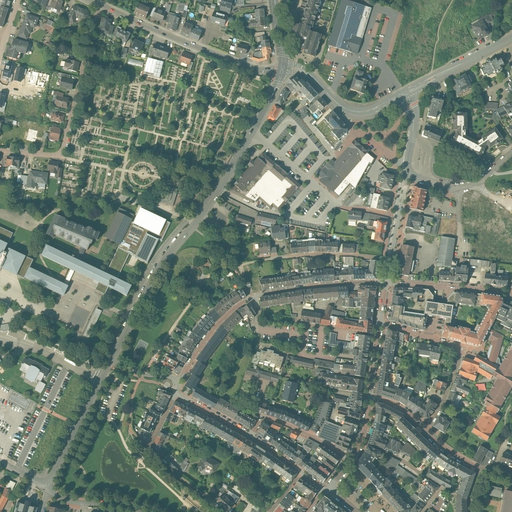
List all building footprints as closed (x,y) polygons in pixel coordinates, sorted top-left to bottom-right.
[(11,0),(3,0),(3,1),(1,0),(0,3),(2,4),(1,7),(8,9),(11,0)] [(52,0),(50,7),(59,11),(64,0),(52,0)] [(232,0),(221,0),(220,6),(221,7),(230,9),(231,7),(232,7),(233,7),(233,4),(232,3),(232,0)] [(352,2),(347,1),(347,0),(341,0),(341,4),(340,4),(339,9),(339,10),(337,14),(337,15),(336,19),(336,20),(334,24),(334,25),(333,30),(331,35),(330,40),(329,40),(330,40),(328,45),(328,46),(328,45),(333,47),(339,49),(345,50),(345,51),(346,51),(351,52),(352,53),(352,52),(353,52),(354,49),(353,49),(353,47),(354,47),(355,42),(356,37),(357,37),(357,36),(361,37),(366,22),(361,21),(363,16),(364,11),(366,7),(366,6),(365,6),(362,5),(357,4),(352,2)] [(319,7),(307,3),(306,6),(305,9),(317,12),(319,7)] [(142,5),(139,4),(138,4),(134,14),(134,15),(135,14),(139,16),(138,16),(141,17),(145,19),(146,19),(150,9),(149,8),(146,7),(146,6),(143,4),(142,5)] [(8,9),(1,7),(0,9),(0,16),(5,18),(8,9)] [(79,9),(75,7),(73,8),(67,21),(73,23),(76,17),(83,20),(83,18),(84,18),(86,18),(88,15),(86,13),(86,11),(79,8),(79,9)] [(165,12),(156,9),(153,17),(162,21),(166,12),(165,12)] [(263,9),(255,10),(255,13),(254,14),(254,16),(255,16),(256,18),(264,17),(263,9)] [(317,12),(305,9),(305,12),(304,14),(316,18),(317,12)] [(69,13),(63,10),(60,18),(66,20),(69,13)] [(214,13),(213,13),(212,17),(211,22),(220,25),(224,26),(227,16),(214,13)] [(316,18),(304,14),(303,17),(302,19),(314,23),(316,18)] [(27,15),(24,23),(23,23),(21,30),(30,33),(32,26),(31,26),(32,23),(36,24),(38,19),(27,15)] [(176,17),(171,16),(169,23),(167,28),(175,31),(179,18),(180,16),(177,15),(176,17)] [(264,17),(256,18),(256,20),(252,21),(250,21),(251,27),(256,26),(257,27),(265,26),(264,17)] [(479,20),(471,24),(478,39),(484,36),(485,37),(488,35),(489,32),(488,30),(489,26),(487,24),(484,17),(479,20)] [(111,21),(102,18),(100,30),(108,32),(110,26),(111,21)] [(314,23),(302,19),(301,22),(301,24),(311,28),(312,28),(314,23)] [(193,26),(185,23),(181,32),(189,36),(192,29),(193,26)] [(322,35),(309,31),(311,28),(301,24),(299,24),(299,26),(295,24),(292,33),(296,34),(296,36),(302,38),(301,38),(302,39),(305,40),(304,45),(303,45),(301,50),(305,51),(304,54),(315,57),(322,35)] [(121,29),(118,27),(118,28),(117,28),(112,38),(116,40),(117,38),(120,39),(124,31),(121,30),(121,29)] [(198,28),(196,27),(194,30),(192,29),(189,36),(189,37),(198,41),(201,33),(201,32),(202,30),(198,29),(198,28)] [(242,38),(250,40),(251,34),(251,32),(244,30),(242,38)] [(127,33),(124,31),(120,39),(123,40),(122,41),(126,43),(126,42),(130,34),(130,33),(127,32),(127,33)] [(266,41),(265,36),(260,37),(257,38),(258,44),(261,43),(262,48),(270,47),(269,40),(266,41)] [(29,44),(13,40),(11,49),(8,49),(6,57),(19,60),(21,53),(26,54),(28,54),(31,45),(29,44)] [(143,44),(135,41),(132,49),(133,49),(131,52),(137,55),(138,53),(139,53),(140,52),(143,44)] [(170,49),(154,44),(152,53),(167,58),(170,49)] [(247,48),(238,45),(236,51),(237,51),(246,54),(246,52),(248,53),(248,49),(247,49),(248,48),(247,47),(247,48)] [(270,47),(262,48),(263,55),(264,60),(270,59),(269,54),(271,54),(270,47)] [(263,55),(259,56),(259,54),(258,55),(257,54),(258,52),(254,51),(252,59),(259,61),(264,60),(263,55)] [(192,56),(183,53),(180,61),(189,65),(190,62),(192,56)] [(143,62),(129,58),(127,65),(142,68),(143,62)] [(164,62),(148,58),(144,72),(154,74),(153,76),(160,78),(164,62)] [(497,58),(492,61),(491,61),(491,60),(487,62),(487,63),(482,66),(483,68),(480,70),(484,76),(486,74),(488,77),(491,75),(493,76),(498,73),(499,71),(502,69),(501,67),(504,65),(501,59),(498,61),(497,58)] [(79,63),(71,61),(66,60),(64,67),(69,68),(69,70),(76,72),(77,72),(76,72),(79,63)] [(6,64),(3,77),(9,79),(10,74),(12,66),(6,64)] [(18,67),(15,80),(21,82),(23,74),(24,69),(18,67)] [(357,71),(355,77),(354,77),(350,89),(357,92),(363,94),(365,90),(366,86),(368,82),(361,79),(363,73),(357,71)] [(465,75),(454,80),(456,85),(454,86),(456,88),(454,89),(456,94),(463,90),(464,91),(468,89),(468,88),(470,87),(469,85),(471,85),(470,82),(471,82),(468,76),(466,78),(465,75)] [(294,79),(292,77),(290,79),(289,81),(288,81),(286,83),(287,84),(286,86),(291,91),(291,92),(295,89),(298,92),(299,90),(306,84),(302,80),(300,81),(296,77),(294,79)] [(69,80),(62,78),(60,87),(72,90),(74,81),(69,80)] [(306,84),(299,90),(301,92),(300,93),(301,94),(300,95),(301,97),(298,99),(300,102),(313,90),(307,83),(306,84)] [(286,86),(283,90),(281,93),(279,98),(276,103),(280,106),(283,100),(284,101),(288,94),(291,91),(286,86)] [(318,95),(313,90),(300,102),(303,105),(306,102),(305,101),(307,99),(310,102),(318,95)] [(62,97),(57,96),(55,105),(66,108),(68,99),(62,97)] [(327,105),(321,98),(309,109),(312,113),(317,109),(320,112),(327,105)] [(444,100),(433,98),(431,99),(429,110),(428,110),(427,117),(436,118),(437,111),(441,112),(444,100)] [(511,103),(503,107),(507,114),(508,115),(511,112),(511,103)] [(274,105),(268,116),(269,116),(275,120),(277,116),(281,109),(274,105)] [(507,114),(503,107),(497,110),(496,112),(500,117),(507,114)] [(348,128),(332,111),(314,128),(323,138),(322,139),(331,149),(347,134),(348,128)] [(57,114),(57,115),(53,113),(52,114),(51,119),(62,122),(64,116),(57,114)] [(467,114),(461,114),(461,113),(457,113),(457,114),(453,114),(453,130),(455,130),(458,130),(458,132),(457,132),(455,136),(454,136),(453,139),(451,143),(465,151),(471,139),(465,136),(465,130),(467,130),(467,114)] [(275,120),(269,116),(266,121),(272,126),(276,120),(275,120)] [(438,132),(425,126),(423,135),(439,142),(441,135),(439,134),(437,134),(438,132)] [(495,128),(481,138),(482,139),(477,142),(471,139),(465,151),(480,158),(482,154),(483,154),(484,151),(483,151),(486,147),(485,146),(487,145),(488,148),(489,149),(503,139),(495,128)] [(38,131),(29,129),(26,140),(35,142),(38,131)] [(56,130),(52,129),(50,138),(58,140),(61,131),(56,130)] [(482,154),(480,158),(465,151),(451,143),(453,139),(454,136),(455,136),(457,132),(458,132),(458,130),(455,130),(447,145),(481,163),(483,158),(484,158),(487,154),(485,153),(488,148),(487,145),(485,146),(486,147),(483,151),(484,151),(483,154),(482,154)] [(350,145),(345,151),(338,159),(335,162),(332,160),(318,175),(321,178),(334,190),(333,191),(332,191),(333,192),(338,196),(338,197),(339,196),(342,193),(342,192),(346,188),(349,184),(355,189),(358,183),(369,164),(371,166),(375,159),(375,158),(372,156),(371,155),(371,156),(367,152),(368,152),(368,151),(368,152),(364,148),(363,148),(359,144),(358,143),(355,140),(354,140),(351,144),(350,145)] [(258,158),(254,162),(252,160),(248,165),(250,167),(234,185),(235,186),(230,192),(252,202),(257,197),(282,169),(276,164),(263,153),(258,158)] [(59,163),(50,162),(48,169),(51,170),(51,173),(55,174),(57,174),(58,168),(59,163)] [(300,186),(282,169),(257,197),(270,209),(273,206),(278,211),(300,186)] [(47,174),(30,172),(30,177),(26,176),(26,177),(25,186),(24,186),(24,187),(34,188),(35,182),(46,183),(47,174)] [(389,175),(383,174),(382,176),(379,175),(378,181),(381,182),(380,188),(391,190),(394,176),(389,175)] [(365,177),(360,185),(365,186),(369,180),(365,177)] [(178,190),(165,186),(163,191),(158,190),(157,190),(161,191),(176,196),(178,190)] [(427,191),(419,189),(419,188),(413,187),(412,192),(413,192),(410,209),(422,211),(427,191)] [(369,194),(366,207),(371,208),(373,194),(374,189),(369,188),(368,194),(369,194)] [(176,196),(161,191),(159,197),(174,202),(176,196)] [(389,199),(379,197),(380,195),(373,194),(371,208),(387,211),(389,199)] [(159,197),(156,196),(155,196),(161,198),(160,202),(167,204),(173,206),(174,202),(159,197)] [(119,208),(105,238),(120,245),(129,226),(132,220),(134,215),(119,208)] [(361,213),(349,211),(348,219),(349,219),(349,221),(356,222),(356,220),(360,221),(360,220),(361,213)] [(277,217),(258,212),(256,220),(275,224),(277,217)] [(369,214),(361,213),(360,220),(368,221),(368,220),(369,214)] [(434,213),(430,233),(437,235),(441,214),(434,213)] [(388,218),(369,214),(368,220),(368,223),(366,226),(376,228),(378,221),(387,223),(388,218)] [(88,228),(65,220),(66,219),(55,215),(46,234),(53,238),(55,235),(81,247),(75,259),(47,245),(42,256),(98,282),(108,287),(127,296),(132,286),(117,279),(106,274),(80,261),(85,250),(87,250),(90,244),(91,244),(92,243),(94,240),(93,240),(94,239),(97,240),(100,233),(92,230),(93,229),(89,227),(88,228)] [(252,220),(238,215),(237,221),(250,226),(252,220)] [(418,217),(408,215),(406,227),(413,228),(413,230),(424,232),(425,229),(420,228),(422,218),(421,218),(420,218),(421,216),(418,215),(418,217)] [(433,218),(422,216),(421,218),(422,218),(420,228),(425,229),(424,232),(429,233),(430,234),(431,227),(426,226),(427,222),(432,223),(433,218)] [(387,223),(378,221),(376,228),(375,232),(375,233),(375,232),(376,232),(385,234),(387,223)] [(287,225),(279,223),(279,227),(280,229),(284,228),(285,239),(288,238),(287,225)] [(120,245),(106,274),(117,279),(129,254),(135,257),(146,234),(129,226),(120,245)] [(13,233),(0,227),(0,267),(2,268),(1,268),(24,279),(25,278),(63,296),(68,286),(30,268),(33,260),(9,249),(7,253),(4,252),(13,233)] [(284,228),(280,229),(279,227),(271,228),(273,238),(278,238),(278,240),(285,239),(284,228)] [(385,234),(376,232),(374,240),(383,242),(385,234)] [(135,257),(135,258),(148,264),(159,239),(158,239),(147,234),(147,233),(146,234),(135,257)] [(455,239),(441,237),(437,266),(451,267),(452,261),(455,239)] [(322,241),(315,240),(314,252),(326,252),(326,243),(322,243),(322,241)] [(340,241),(336,241),(336,243),(332,243),(331,252),(339,253),(340,241)] [(269,242),(258,244),(259,254),(270,252),(270,248),(269,242)] [(355,245),(342,244),(342,253),(354,253),(354,251),(355,245)] [(414,247),(402,245),(400,257),(397,274),(408,276),(409,275),(414,247)] [(379,262),(370,260),(369,270),(365,270),(365,279),(376,279),(379,262)] [(466,267),(461,266),(460,269),(456,268),(457,261),(452,261),(451,267),(450,271),(449,281),(450,281),(451,281),(451,280),(454,280),(454,279),(456,279),(456,281),(459,282),(459,280),(460,280),(460,281),(463,281),(464,281),(465,281),(465,282),(467,282),(468,269),(466,269),(466,267)] [(334,269),(324,270),(324,267),(323,267),(323,270),(324,282),(334,281),(334,269)] [(448,272),(443,272),(443,270),(440,269),(440,272),(439,272),(439,276),(439,280),(449,281),(450,271),(448,271),(448,272)] [(323,270),(316,271),(316,273),(312,273),(313,283),(324,282),(323,270)] [(346,270),(343,271),(343,272),(340,272),(340,280),(348,280),(348,272),(346,272),(346,270)] [(365,270),(353,271),(353,280),(365,279),(365,270)] [(503,271),(498,270),(497,276),(498,276),(498,277),(497,286),(507,287),(508,277),(502,277),(503,271)] [(310,274),(305,275),(304,272),(299,273),(299,276),(300,285),(313,283),(312,273),(310,274)] [(495,272),(490,272),(490,275),(489,285),(497,286),(498,277),(495,277),(495,275),(495,272)] [(299,273),(295,273),(295,274),(290,275),(291,276),(293,286),(300,285),(299,276),(299,273)] [(250,285),(246,275),(243,276),(247,286),(248,288),(251,287),(251,286),(250,285)] [(291,276),(259,281),(263,290),(293,286),(291,276)] [(108,287),(98,282),(95,290),(105,295),(108,287)] [(376,286),(365,286),(358,286),(358,292),(358,295),(364,294),(364,296),(363,296),(363,298),(374,298),(376,286)] [(338,288),(338,297),(348,297),(348,292),(348,287),(338,288)] [(338,288),(313,290),(314,299),(338,297),(338,288)] [(405,288),(394,288),(393,296),(403,298),(412,298),(412,294),(405,294),(405,288)] [(422,289),(412,288),(412,294),(412,298),(417,299),(417,295),(422,295),(422,290),(422,289)] [(246,297),(242,289),(236,292),(241,300),(246,297)] [(313,290),(302,291),(303,301),(314,299),(313,290)] [(428,290),(422,290),(422,295),(425,296),(425,300),(426,300),(426,302),(431,303),(432,303),(433,296),(428,290)] [(302,291),(288,293),(289,303),(293,303),(293,305),(300,304),(300,302),(303,301),(302,291)] [(225,299),(214,310),(220,317),(231,307),(241,300),(236,292),(225,299)] [(474,294),(457,292),(456,294),(453,293),(448,299),(447,305),(453,306),(457,307),(457,306),(457,304),(462,305),(462,304),(480,307),(480,305),(482,295),(476,294),(476,296),(473,296),(474,294)] [(288,293),(260,298),(261,308),(266,307),(266,306),(272,305),(272,306),(279,305),(279,304),(285,303),(285,304),(289,303),(288,293)] [(489,309),(480,326),(477,325),(473,333),(469,332),(470,330),(458,327),(458,329),(453,327),(452,331),(449,339),(474,346),(477,347),(481,345),(491,326),(496,317),(499,310),(500,311),(496,319),(502,322),(500,324),(511,329),(511,302),(508,307),(502,304),(503,302),(501,297),(482,294),(482,295),(480,305),(486,306),(487,308),(489,309)] [(403,298),(393,296),(391,305),(411,308),(411,305),(404,304),(402,304),(403,298)] [(353,298),(345,298),(343,306),(345,307),(353,308),(353,302),(353,298)] [(363,298),(361,298),(361,302),(361,308),(373,308),(374,298),(363,298)] [(391,305),(390,316),(391,316),(390,320),(395,321),(395,322),(401,323),(401,324),(406,325),(406,326),(412,327),(412,328),(418,329),(419,330),(424,330),(426,317),(426,315),(429,315),(431,303),(426,302),(426,300),(425,300),(424,301),(423,302),(421,303),(417,302),(417,299),(412,298),(411,305),(411,308),(391,305)] [(250,303),(243,308),(242,307),(247,314),(246,314),(248,316),(249,319),(254,316),(252,313),(253,313),(252,311),(253,310),(252,308),(253,307),(250,303)] [(432,303),(431,303),(429,315),(446,318),(446,321),(450,322),(453,306),(447,305),(446,305),(441,304),(432,303)] [(334,307),(328,305),(324,315),(330,316),(332,310),(334,307)] [(457,307),(453,306),(450,322),(450,326),(453,327),(454,324),(455,317),(456,318),(460,307),(457,306),(457,307)] [(247,314),(242,307),(235,311),(235,312),(242,319),(243,320),(248,316),(246,314),(247,314)] [(373,308),(361,308),(359,320),(372,322),(373,308)] [(317,311),(302,309),(300,321),(305,322),(308,322),(309,323),(309,322),(311,323),(312,323),(314,323),(315,323),(319,324),(321,314),(318,314),(318,313),(317,311)] [(95,310),(83,336),(89,338),(101,313),(95,310)] [(214,310),(203,320),(210,327),(220,317),(214,310)] [(344,313),(332,310),(330,316),(331,316),(333,317),(337,318),(343,319),(343,318),(344,313)] [(235,312),(221,325),(227,332),(228,332),(242,319),(235,312)] [(324,315),(321,314),(319,324),(319,325),(329,326),(331,316),(330,316),(324,315)] [(426,322),(424,330),(424,332),(444,335),(445,333),(443,332),(445,326),(446,321),(446,318),(429,315),(426,315),(426,317),(426,322)] [(359,320),(343,318),(343,319),(337,318),(337,322),(336,328),(371,332),(372,322),(359,320)] [(203,320),(192,333),(195,335),(197,336),(200,338),(210,327),(203,320)] [(450,322),(446,321),(445,326),(443,332),(445,333),(444,335),(443,338),(449,339),(452,331),(453,327),(450,326),(450,322)] [(221,325),(212,337),(220,343),(227,332),(221,325)] [(398,331),(387,328),(386,338),(395,341),(396,341),(398,331)] [(494,330),(488,340),(489,340),(491,341),(492,347),(489,357),(486,360),(486,361),(497,367),(497,368),(498,369),(501,364),(500,363),(500,362),(499,362),(499,361),(499,360),(499,359),(498,358),(497,357),(504,336),(503,336),(498,333),(494,330)] [(405,334),(398,331),(396,341),(398,342),(400,343),(399,346),(403,347),(405,334)] [(336,342),(335,340),(335,337),(336,337),(336,334),(330,333),(328,346),(350,349),(351,343),(339,342),(336,342)] [(197,336),(195,335),(193,337),(191,340),(196,343),(200,338),(197,336)] [(370,337),(357,335),(355,349),(368,352),(370,337)] [(186,337),(181,346),(182,347),(184,348),(190,339),(189,338),(186,337)] [(220,343),(212,337),(204,348),(211,354),(220,343)] [(395,341),(386,338),(383,352),(393,356),(395,341)] [(191,340),(190,339),(184,348),(191,351),(196,343),(191,340)] [(431,345),(420,344),(419,351),(418,355),(425,356),(425,355),(430,355),(431,345)] [(442,348),(431,345),(430,355),(429,358),(429,359),(434,360),(438,361),(442,348)] [(501,364),(498,369),(497,368),(492,376),(493,377),(494,377),(494,378),(497,379),(488,394),(484,401),(486,402),(484,405),(487,407),(496,412),(497,413),(501,406),(511,388),(511,387),(511,345),(509,350),(501,364)] [(191,351),(184,348),(182,347),(178,354),(187,359),(191,351)] [(204,348),(196,360),(198,361),(203,365),(211,354),(204,348)] [(355,349),(352,349),(350,349),(346,349),(337,348),(336,353),(350,355),(352,355),(365,357),(367,354),(367,352),(368,353),(368,352),(355,349)] [(274,351),(268,350),(267,352),(265,359),(271,361),(273,353),(274,351)] [(267,352),(261,351),(261,353),(258,360),(264,362),(265,359),(267,352)] [(187,359),(178,354),(176,352),(174,356),(177,358),(176,359),(180,361),(185,363),(187,359)] [(261,353),(256,352),(254,359),(253,363),(257,364),(258,360),(261,353)] [(393,356),(383,352),(382,357),(392,360),(401,364),(403,359),(393,356)] [(279,355),(273,353),(271,361),(270,363),(276,365),(278,356),(279,355)] [(179,361),(168,355),(163,365),(173,371),(179,361)] [(473,361),(464,358),(458,375),(464,377),(468,379),(474,381),(477,373),(477,372),(487,378),(490,380),(492,376),(497,368),(497,367),(486,361),(486,360),(477,355),(476,355),(478,356),(475,361),(473,361)] [(284,358),(278,356),(276,365),(275,366),(281,368),(284,358)] [(392,360),(382,357),(380,372),(389,374),(390,374),(392,360)] [(42,365),(34,361),(34,362),(31,360),(30,361),(28,360),(27,361),(24,359),(22,363),(24,364),(21,369),(23,370),(23,371),(28,374),(26,376),(34,380),(35,378),(38,379),(39,379),(41,380),(44,375),(46,376),(48,371),(44,369),(44,368),(42,366),(42,365)] [(203,365),(198,361),(190,373),(192,375),(192,374),(198,378),(205,366),(203,365)] [(366,362),(354,361),(353,367),(351,375),(355,375),(364,377),(366,362)] [(353,367),(343,365),(342,371),(350,372),(350,374),(351,375),(353,367)] [(389,374),(380,372),(379,381),(388,383),(388,382),(389,374)] [(363,381),(345,377),(328,374),(319,373),(318,383),(317,385),(318,385),(324,386),(340,389),(346,390),(352,391),(361,393),(363,381)] [(192,375),(185,386),(192,391),(195,387),(200,379),(198,378),(192,374),(192,375)] [(280,376),(272,374),(269,381),(278,383),(280,376)] [(458,375),(457,374),(454,383),(461,386),(463,381),(466,382),(468,379),(464,377),(458,375)] [(227,380),(222,377),(217,385),(222,388),(227,380)] [(413,389),(413,391),(417,393),(419,390),(426,393),(426,391),(426,384),(418,380),(413,389)] [(447,384),(434,380),(432,386),(444,391),(447,384)] [(297,384),(287,381),(282,400),(293,403),(297,384)] [(388,383),(379,381),(377,393),(379,395),(393,400),(397,391),(387,388),(388,386),(390,386),(390,383),(388,382),(388,383)] [(469,390),(454,383),(451,390),(456,393),(457,391),(467,395),(469,390)] [(219,401),(195,387),(192,391),(194,393),(192,396),(214,409),(219,401)] [(407,389),(405,389),(404,391),(399,401),(405,405),(410,395),(413,391),(413,389),(408,387),(407,389)] [(404,391),(397,389),(397,391),(393,400),(399,401),(404,391)] [(361,393),(352,391),(352,393),(352,394),(350,403),(346,402),(345,404),(346,404),(346,407),(350,408),(360,410),(363,396),(361,396),(361,394),(361,393)] [(458,396),(450,392),(448,400),(454,403),(456,398),(463,401),(464,398),(458,396)] [(347,398),(333,395),(332,401),(333,401),(340,403),(345,404),(346,402),(347,398)] [(422,403),(410,395),(405,405),(417,413),(421,406),(422,403)] [(169,399),(162,396),(158,403),(165,407),(169,399)] [(342,427),(327,422),(328,422),(328,421),(329,417),(330,412),(332,407),(333,402),(333,401),(332,401),(328,400),(323,398),(323,399),(322,399),(322,400),(321,403),(319,407),(319,408),(318,412),(317,412),(316,417),(315,417),(316,417),(314,421),(313,421),(312,421),(312,422),(311,424),(317,427),(317,426),(319,427),(322,428),(318,437),(323,439),(336,444),(335,447),(346,451),(350,442),(351,438),(353,438),(355,434),(355,433),(342,428),(342,427)] [(240,410),(220,399),(219,401),(214,409),(234,420),(239,411),(240,410)] [(437,404),(428,399),(425,404),(422,402),(422,403),(421,406),(417,413),(418,413),(419,414),(419,415),(422,417),(423,416),(425,417),(429,417),(431,413),(432,414),(434,410),(433,410),(437,404)] [(182,405),(175,401),(170,412),(174,414),(176,409),(179,411),(182,405)] [(158,403),(157,403),(156,408),(152,406),(151,408),(163,412),(165,407),(158,403)] [(267,405),(263,403),(263,405),(261,404),(258,412),(267,415),(269,407),(266,406),(267,405)] [(360,410),(350,408),(346,407),(346,404),(345,404),(340,403),(338,408),(338,411),(337,411),(337,413),(360,420),(361,410),(360,410)] [(384,404),(376,403),(375,413),(385,417),(385,412),(387,413),(400,419),(402,417),(403,415),(400,413),(384,404)] [(462,407),(456,404),(454,410),(459,413),(462,407)] [(190,408),(182,405),(179,411),(179,413),(181,414),(180,416),(183,418),(184,416),(186,416),(190,408)] [(286,412),(269,407),(267,415),(283,420),(286,412)] [(496,412),(487,407),(486,409),(485,408),(481,416),(476,425),(471,432),(487,441),(491,434),(496,424),(500,417),(495,414),(496,412)] [(163,412),(151,408),(149,413),(147,412),(140,428),(150,433),(158,416),(160,417),(161,417),(161,416),(163,412)] [(197,412),(190,408),(186,416),(185,420),(191,423),(192,421),(193,419),(193,420),(197,412)] [(250,417),(239,411),(234,420),(251,430),(256,421),(250,417)] [(206,417),(197,412),(193,420),(193,419),(192,421),(196,423),(197,421),(201,423),(199,426),(200,427),(206,417)] [(295,416),(286,412),(283,420),(292,423),(295,416)] [(454,420),(441,412),(433,426),(443,433),(449,424),(451,425),(454,420)] [(385,417),(375,413),(374,422),(385,426),(386,425),(384,424),(386,417),(385,417)] [(309,423),(295,416),(292,423),(305,431),(307,432),(308,429),(311,424),(309,423)] [(216,422),(206,417),(200,427),(199,429),(202,431),(203,429),(210,432),(211,431),(216,422)] [(412,427),(402,417),(400,419),(396,425),(418,447),(425,439),(415,429),(412,427)] [(358,423),(343,418),(342,419),(340,423),(343,424),(357,429),(358,423)] [(271,427),(262,421),(255,433),(263,438),(269,429),(269,428),(270,427),(271,427)] [(238,434),(216,422),(211,431),(228,441),(227,444),(231,446),(238,434)] [(385,426),(374,422),(373,429),(383,433),(384,428),(385,426)] [(311,424),(308,429),(309,430),(314,432),(314,433),(314,432),(314,433),(317,427),(311,424)] [(357,429),(343,424),(342,427),(342,428),(355,433),(357,429)] [(277,434),(269,428),(269,429),(263,438),(270,443),(275,436),(277,434)] [(383,433),(373,429),(368,443),(373,445),(384,450),(384,449),(397,455),(400,446),(399,443),(386,438),(387,435),(383,433)] [(164,434),(159,432),(154,443),(161,446),(163,439),(164,440),(166,435),(164,434)] [(231,446),(229,450),(236,455),(239,449),(246,438),(239,434),(231,446)] [(280,440),(275,436),(270,443),(277,448),(282,441),(283,440),(284,437),(285,437),(284,437),(282,436),(280,440)] [(254,444),(246,438),(239,449),(248,454),(254,444)] [(425,439),(418,447),(425,454),(432,446),(425,439)] [(315,444),(307,440),(302,447),(309,452),(311,449),(315,444)] [(295,450),(282,441),(277,448),(290,458),(295,450)] [(408,443),(406,442),(403,447),(414,453),(416,451),(408,443)] [(161,446),(154,443),(152,450),(157,455),(160,452),(159,450),(160,447),(161,447),(162,446),(161,446)] [(267,452),(254,444),(248,454),(248,455),(260,463),(261,461),(267,452)] [(337,456),(331,451),(322,446),(319,452),(336,465),(340,458),(337,456)] [(372,448),(367,446),(365,452),(374,457),(377,459),(380,452),(372,448)] [(432,446),(425,454),(423,457),(427,461),(429,459),(433,463),(434,462),(440,453),(432,446)] [(480,446),(472,460),(479,464),(484,456),(487,450),(480,446)] [(414,453),(403,447),(400,452),(411,458),(414,453)] [(296,449),(295,450),(290,458),(294,461),(301,452),(296,449)] [(319,452),(316,450),(315,452),(312,457),(316,460),(322,464),(331,471),(336,465),(319,452)] [(487,450),(484,456),(490,459),(493,453),(487,450)] [(165,457),(160,452),(157,455),(162,460),(165,458),(165,457)] [(267,452),(261,461),(266,465),(272,456),(267,452)] [(301,452),(294,461),(299,465),(304,458),(306,456),(301,452)] [(374,457),(365,452),(356,466),(368,479),(375,470),(369,463),(374,457)] [(172,456),(169,453),(165,457),(165,458),(170,462),(173,457),(172,456)] [(449,460),(440,453),(434,462),(433,463),(432,464),(435,466),(437,464),(441,467),(440,469),(443,471),(444,469),(449,460)] [(511,456),(503,453),(500,462),(511,466),(511,456)] [(219,464),(205,455),(197,467),(202,470),(205,467),(213,472),(219,464)] [(278,460),(272,456),(266,465),(272,468),(278,460)] [(400,462),(389,456),(388,459),(385,464),(382,462),(381,464),(392,471),(393,470),(394,471),(397,466),(400,462)] [(173,457),(170,462),(168,465),(176,473),(178,468),(181,463),(179,462),(177,464),(174,461),(176,459),(173,457)] [(312,457),(309,461),(304,458),(299,465),(308,472),(313,465),(316,460),(312,457)] [(181,459),(179,462),(181,463),(178,468),(184,472),(189,464),(181,459)] [(293,470),(278,460),(272,468),(275,470),(274,471),(280,475),(281,474),(283,476),(282,478),(285,480),(287,478),(293,470)] [(456,463),(449,460),(444,469),(455,475),(456,474),(460,466),(459,465),(460,465),(456,463)] [(322,464),(318,469),(320,471),(328,476),(331,471),(322,464)] [(328,476),(320,471),(319,472),(316,470),(317,468),(313,465),(308,472),(323,483),(328,476)] [(475,473),(460,466),(456,474),(463,478),(457,494),(467,497),(467,496),(475,473)] [(452,483),(440,476),(442,471),(440,469),(437,474),(429,468),(425,474),(440,484),(440,485),(445,488),(445,487),(449,490),(452,483)] [(385,480),(376,469),(375,470),(368,479),(377,489),(385,480)] [(297,474),(293,470),(287,478),(291,482),(297,474)] [(416,478),(407,473),(404,478),(413,483),(416,478)] [(304,482),(300,478),(293,488),(298,491),(298,490),(304,482)] [(385,480),(377,489),(382,494),(390,486),(392,484),(391,483),(395,480),(392,478),(389,481),(386,479),(385,480)] [(438,487),(428,480),(424,486),(425,487),(433,493),(438,487)] [(309,485),(304,482),(298,490),(303,493),(304,492),(309,485)] [(318,491),(309,485),(304,492),(307,494),(304,498),(310,502),(314,497),(318,491)] [(502,488),(488,485),(487,493),(500,496),(500,498),(503,498),(504,495),(501,494),(502,488)] [(396,493),(390,486),(382,494),(388,502),(391,499),(396,493)] [(425,487),(418,496),(419,497),(425,503),(433,493),(425,487)] [(6,488),(0,499),(0,511),(1,511),(12,491),(6,488)] [(222,494),(217,501),(217,502),(222,507),(228,499),(225,496),(227,494),(231,496),(232,493),(227,490),(226,489),(222,494)] [(511,511),(511,493),(505,492),(504,495),(503,498),(503,500),(504,500),(501,511),(511,511)] [(239,498),(232,493),(231,496),(235,499),(233,501),(235,503),(239,498)] [(405,503),(396,493),(388,502),(397,511),(405,503)] [(418,496),(414,493),(410,497),(415,502),(419,497),(418,496)] [(272,494),(270,497),(267,500),(271,504),(277,498),(272,494)] [(294,498),(288,494),(284,499),(287,501),(290,504),(290,503),(291,503),(294,498)] [(467,497),(457,494),(456,498),(456,504),(457,504),(457,510),(456,510),(456,511),(466,511),(466,500),(467,497)] [(324,496),(319,504),(317,507),(322,511),(323,509),(330,501),(324,496)] [(304,498),(302,497),(299,502),(298,503),(301,505),(306,508),(310,502),(304,498)] [(296,500),(294,498),(291,503),(294,505),(294,506),(298,510),(301,505),(298,503),(299,502),(296,500)] [(234,504),(228,499),(222,507),(228,511),(234,504)] [(25,503),(17,501),(13,511),(35,511),(37,507),(31,505),(31,502),(26,500),(25,503)] [(335,511),(339,507),(330,501),(323,509),(326,511),(335,511)] [(412,508),(411,510),(410,509),(408,511),(418,511),(423,506),(418,501),(412,508)] [(236,511),(235,511),(241,511),(247,505),(242,502),(242,503),(239,507),(236,511)] [(408,504),(407,505),(405,503),(397,511),(408,511),(410,509),(411,510),(412,508),(411,507),(413,506),(412,505),(411,504),(410,506),(408,504)]
